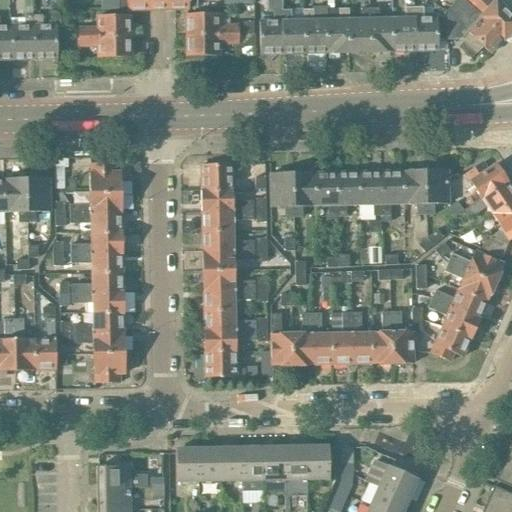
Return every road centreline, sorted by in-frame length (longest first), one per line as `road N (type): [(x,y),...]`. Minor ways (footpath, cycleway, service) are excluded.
road 1 (residential): [(157,117),(490,108),(511,101)]
road 2 (residential): [(164,412),(439,408),(482,422)]
road 3 (residential): [(157,117),(164,412)]
road 4 (residential): [(0,416),(164,412)]
road 5 (residential): [(0,121),(157,117)]
